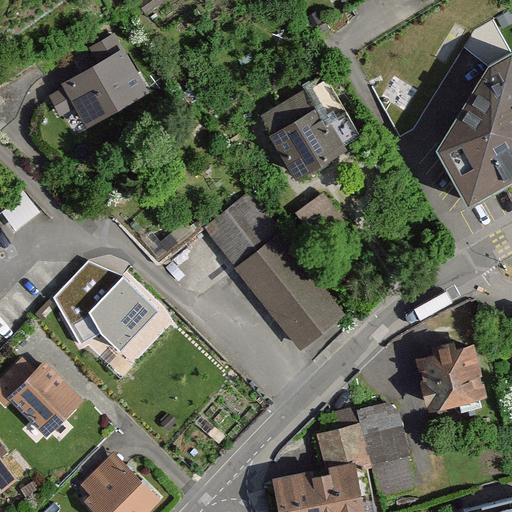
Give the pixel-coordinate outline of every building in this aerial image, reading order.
[(123,44),(53,84),(84,138),(154,98),(123,44)] [(484,62),(436,153),(469,211),(511,187),(511,62),(507,53),(484,62)] [(324,103),(264,135),(289,180),(348,147),(324,103)] [(0,205),(19,191),(0,166),(0,205)] [(299,208),(319,233),(345,213),(325,188),(299,208)] [(205,226),(235,262),(281,225),(251,189),(205,226)] [(235,262),(300,348),(349,311),(281,225),(235,262)] [(159,310),(123,276),(89,260),(53,297),(79,345),(101,334),(120,352),(159,310)] [(472,335),(413,347),(425,405),(484,392),(472,335)] [(11,399),(44,437),(83,403),(42,356),(31,365),(16,349),(0,362),(0,402),(2,406),(11,399)] [(385,395),(356,401),(384,494),(417,488),(404,425),(398,408),(385,395)] [(107,447),(68,490),(92,511),(141,511),(158,493),(107,447)] [(0,456),(0,485),(14,475),(0,456)] [(365,511),(355,457),(271,473),(278,511),(365,511)] [(511,511),(511,474),(447,492),(452,511),(511,511)]
